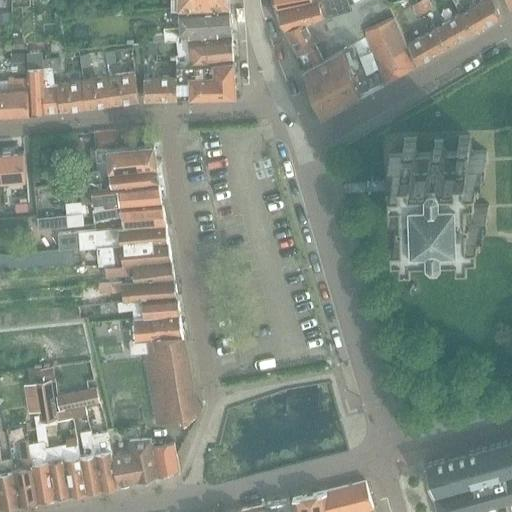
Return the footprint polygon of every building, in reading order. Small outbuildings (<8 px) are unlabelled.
[(315,0),(273,0),(276,9),(315,0)] [(329,14),(354,2),(353,0),(315,0),(276,9),(284,28),(306,22),(329,14)] [(347,33),(393,11),(389,3),(387,0),(358,0),(354,2),(329,14),(306,22),(324,57),(350,43),(347,33)] [(419,0),(412,4),(418,15),(425,11),(419,0)] [(428,0),(419,0),(425,11),(432,7),(428,0)] [(483,0),(460,13),(471,32),(499,16),(493,0),(483,0)] [(183,37),(232,32),(229,4),(180,7),(180,25),(165,27),(166,32),(162,32),(154,33),(154,42),(178,40),(183,40),(183,37)] [(418,63),(408,43),(399,24),(393,11),(347,33),(350,43),(324,57),(318,61),(304,69),(321,117),(323,118),(385,82),(385,81),(418,63)] [(445,48),(471,32),(460,13),(433,28),(445,48)] [(318,61),(324,57),(306,22),(284,28),(298,54),(314,46),(318,61)] [(418,63),(445,48),(433,28),(408,43),(418,63)] [(191,63),(235,62),(232,32),(183,37),(183,40),(178,40),(179,53),(177,53),(177,64),(189,64),(191,64),(191,63)] [(8,46),(23,45),(23,33),(8,33),(8,46)] [(42,52),(27,53),(28,68),(28,78),(28,89),(29,113),(44,111),(42,59),(42,52)] [(60,110),(52,69),(51,59),(42,59),(44,111),(60,110)] [(189,64),(177,64),(177,66),(178,75),(179,97),(236,96),(235,62),(191,63),(191,64),(189,64)] [(108,76),(112,103),(138,99),(135,72),(108,76)] [(144,98),(179,97),(178,75),(144,76),(144,98)] [(87,106),(112,103),(108,76),(83,80),(87,106)] [(28,89),(28,78),(0,79),(0,114),(29,113),(28,89)] [(61,110),(87,106),(83,80),(57,83),(61,110)] [(94,171),(156,165),(153,142),(122,145),(121,128),(95,130),(96,147),(90,148),(94,171)] [(487,151),(474,151),(472,149),(471,135),(459,136),(459,149),(457,152),(448,152),(443,147),(443,139),(434,139),(434,147),(430,152),(419,153),(417,150),(416,137),(403,137),(404,151),(402,153),(389,154),(389,166),(396,166),(396,168),(400,169),(402,170),(404,171),(405,175),(409,175),(409,183),(406,183),(406,186),(406,189),(409,189),(409,197),(406,198),(406,201),(405,203),(404,204),(401,205),(398,206),(397,207),(390,207),(391,219),(404,219),(406,222),(406,235),(419,234),(419,221),(421,219),(432,218),(437,223),(437,231),(446,231),(446,223),(450,218),(459,217),(462,219),(462,233),(475,233),(475,219),(477,217),(489,216),(489,204),(472,205),(472,199),(469,196),(464,196),(463,172),(469,171),(471,169),(471,163),(488,163),(487,151)] [(24,153),(1,155),(3,178),(25,178),(24,153)] [(92,189),(159,182),(156,165),(94,171),(69,173),(69,183),(81,182),(82,183),(79,184),(80,191),(92,189)] [(119,205),(162,200),(159,182),(92,189),(80,191),(82,200),(65,202),(66,214),(83,213),(87,213),(85,201),(94,200),(95,207),(93,208),(93,210),(108,206),(119,205)] [(162,200),(119,205),(121,227),(166,222),(162,200)] [(27,201),(15,202),(16,210),(28,209),(27,201)] [(83,213),(66,214),(57,215),(58,225),(84,224),(83,213)] [(169,240),(166,222),(121,227),(96,230),(97,229),(79,231),(79,232),(67,233),(62,238),(63,249),(96,246),(97,246),(169,240)] [(169,240),(97,246),(97,248),(98,265),(106,264),(172,258),(169,240)] [(134,280),(175,276),(172,258),(106,264),(106,266),(107,276),(129,274),(128,268),(133,268),(134,280)] [(124,300),(178,295),(175,276),(134,280),(91,284),(92,293),(120,290),(123,289),(124,300)] [(144,316),(181,313),(178,295),(124,300),(118,301),(119,309),(143,307),(144,316)] [(136,338),(185,333),(181,313),(144,316),(134,316),(136,338)] [(185,333),(136,338),(131,338),(132,353),(146,351),(158,423),(179,415),(184,428),(198,416),(195,409),(202,407),(194,391),(185,333)] [(140,355),(125,358),(124,354),(109,357),(111,370),(142,363),(140,355)] [(57,420),(56,411),(51,379),(36,381),(40,414),(35,414),(39,440),(29,442),(39,499),(56,496),(46,445),(45,440),(48,439),(46,425),(58,423),(57,420)] [(72,408),(87,404),(101,402),(98,386),(56,394),(59,410),(72,408)] [(143,402),(119,406),(122,422),(146,418),(143,402)] [(72,408),(74,417),(89,413),(87,404),(72,408)] [(57,420),(74,417),(72,408),(59,410),(56,411),(57,420)] [(97,451),(93,433),(92,428),(81,430),(85,454),(81,455),(88,490),(103,487),(97,451)] [(119,484),(114,453),(111,440),(109,430),(93,433),(97,451),(103,487),(119,484)] [(88,490),(81,455),(78,441),(78,436),(67,438),(67,442),(62,443),(71,493),(88,490)] [(160,475),(153,444),(152,437),(130,438),(132,449),(114,453),(119,484),(141,480),(160,475)] [(511,437),(424,461),(437,511),(470,511),(511,500),(511,437)] [(21,503),(14,468),(12,457),(2,459),(0,446),(1,446),(0,440),(0,492),(2,506),(21,503)] [(39,499),(29,442),(29,441),(21,443),(25,466),(14,468),(21,503),(39,499)] [(153,444),(160,475),(180,470),(175,441),(153,444)] [(56,496),(71,493),(62,443),(61,443),(62,448),(54,450),(53,443),(46,445),(56,496)] [(292,497),(295,511),(349,511),(373,506),(366,480),(292,497)] [(242,508),(242,511),(290,511),(288,498),(267,502),(242,508)]
